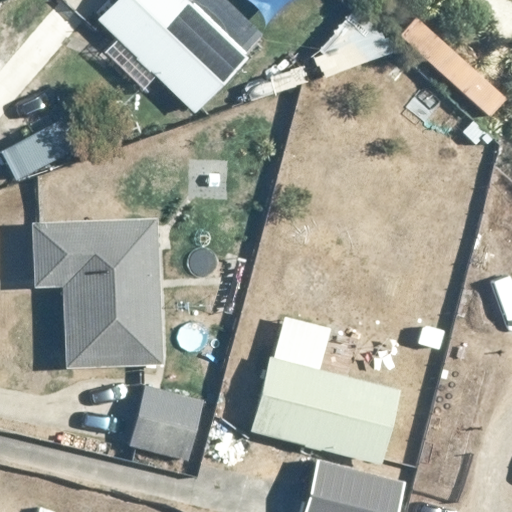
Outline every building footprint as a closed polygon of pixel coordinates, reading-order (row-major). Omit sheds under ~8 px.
[(106,0),(89,19),(185,112),(237,59),(176,0),(106,0)] [(152,365),(147,218),(25,222),(27,285),(53,284),(56,368),(152,365)] [(371,463),(390,390),(345,378),(354,342),(270,320),(242,430),(371,463)] [(194,399),(136,386),(123,447),(180,459),(194,399)] [(379,511),(382,501),(315,485),(308,511),(379,511)]
